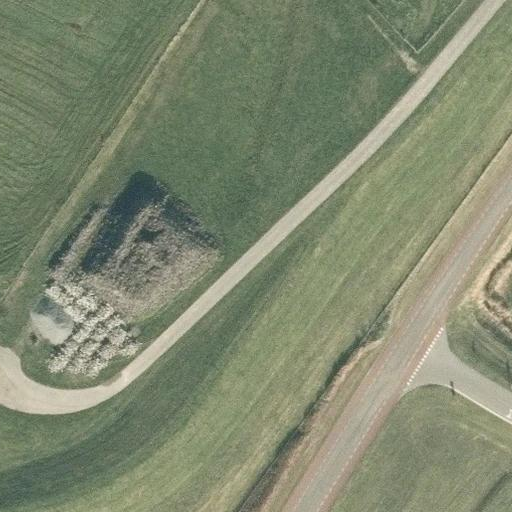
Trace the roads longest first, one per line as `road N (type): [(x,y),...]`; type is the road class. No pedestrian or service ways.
road 1 (unclassified): [(492,0),(346,168),(99,386),(72,400),(44,399),(0,370)]
road 2 (tertiary): [(405,347),(511,185)]
road 3 (tertiary): [(304,511),(405,347)]
road 4 (motorway): [(511,414),(405,347)]
